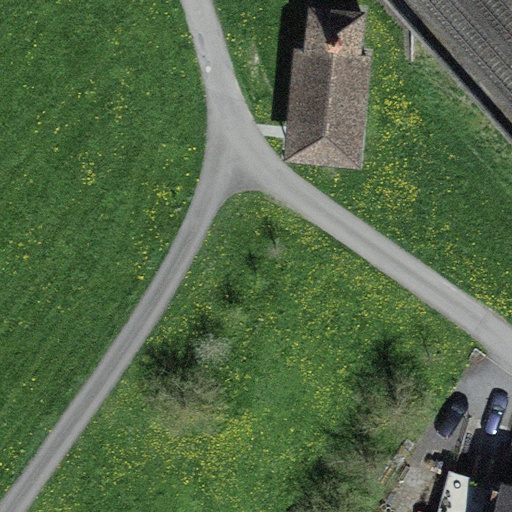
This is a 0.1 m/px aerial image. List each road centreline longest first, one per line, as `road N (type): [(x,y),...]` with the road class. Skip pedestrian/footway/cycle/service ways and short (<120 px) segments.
road 1 (unclassified): [(197,0),(240,146),(511,357)]
road 2 (track): [(240,146),(147,321),(19,511)]
